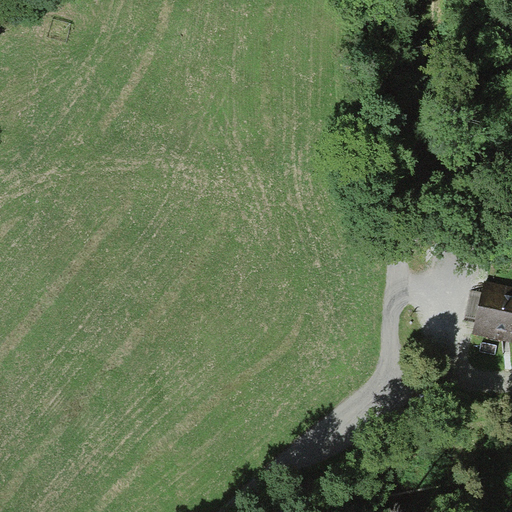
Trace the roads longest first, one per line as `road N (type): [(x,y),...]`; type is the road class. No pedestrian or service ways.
road 1 (unclassified): [(447,193),(400,261),(388,362),(218,511)]
road 2 (track): [(511,188),(447,193),(437,145),(438,0)]
